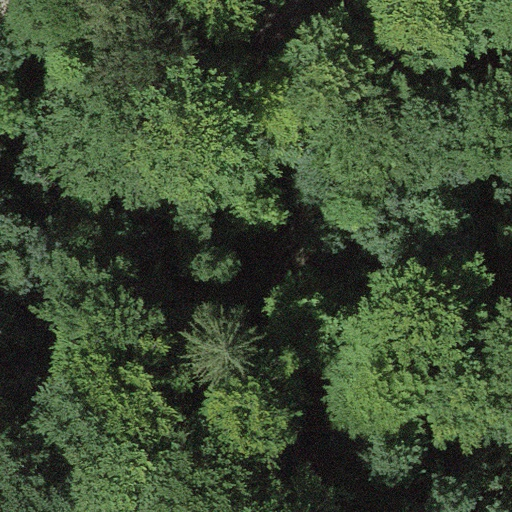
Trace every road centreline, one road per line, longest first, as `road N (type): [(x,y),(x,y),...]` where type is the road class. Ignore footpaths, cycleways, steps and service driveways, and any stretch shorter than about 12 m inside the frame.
road 1 (track): [(0,6),(304,26),(511,59)]
road 2 (track): [(306,0),(286,511)]
